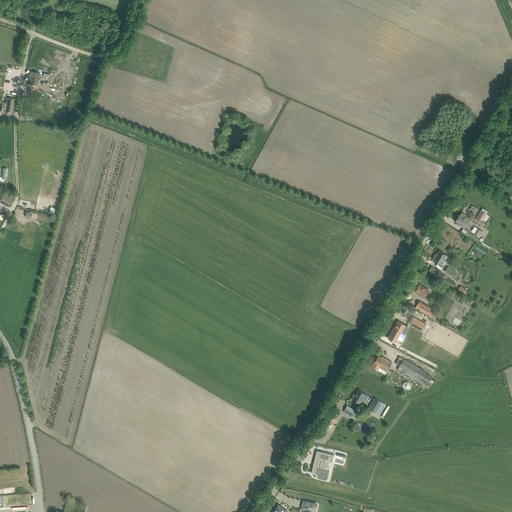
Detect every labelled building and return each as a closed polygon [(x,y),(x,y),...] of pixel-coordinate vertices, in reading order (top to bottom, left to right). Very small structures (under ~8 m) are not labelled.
[(30,71),(28,83),(36,84),(38,72),(30,71)] [(2,110),(1,113),(8,114),(8,112),(12,112),(14,99),(6,98),(6,102),(3,102),(2,110)] [(15,195),(10,193),(6,190),(0,199),(0,201),(4,203),(8,206),(15,195)] [(489,216),(486,214),(487,214),(481,210),(475,219),(481,223),(483,220),(486,221),(489,216)] [(460,214),(456,221),(460,224),(460,225),(465,228),(470,219),(465,216),(466,215),(462,213),(461,214),(460,214)] [(484,232),(478,229),(474,235),(480,238),(484,232)] [(469,231),(466,235),(477,242),(479,238),(469,231)] [(435,254),(432,259),(442,265),(445,260),(446,261),(449,256),(443,253),(439,250),(436,255),(435,254)] [(431,266),(428,271),(440,279),(443,274),(431,266)] [(448,266),(445,271),(454,277),(455,278),(457,275),(456,274),(457,272),(448,266)] [(419,285),(415,292),(420,294),(419,295),(424,298),(429,290),(419,285)] [(460,285),(458,290),(465,295),(468,290),(460,285)] [(432,308),(424,303),(419,301),(416,307),(436,318),(438,313),(432,309),(432,308)] [(413,317),(409,323),(423,330),(426,324),(413,317)] [(398,321),(388,338),(396,342),(402,333),(401,333),(403,330),(406,332),(409,327),(405,325),(398,321)] [(368,326),(364,323),(360,322),(357,328),(365,332),(368,326)] [(407,346),(418,352),(424,341),(414,335),(412,339),(411,339),(407,346)] [(387,371),(392,362),(383,357),(383,358),(378,356),(374,362),(372,366),(381,371),(382,368),(387,371)] [(433,376),(404,359),(400,356),(396,363),(400,365),(397,369),(402,371),(427,387),(433,376)] [(405,378),(400,386),(412,393),(417,385),(405,378)] [(362,398),(365,394),(358,390),(356,394),(354,393),(352,398),(361,404),(363,399),(362,398)] [(386,404),(380,400),(376,398),(369,409),(380,415),(386,404)] [(359,413),(351,408),(347,405),(343,411),(355,419),(359,413)] [(330,468),(328,468),(324,467),(326,460),(330,461),(332,462),(333,455),(334,455),(317,450),(317,451),(315,458),(322,459),(320,466),(314,464),(314,468),(312,473),(311,473),(317,474),(316,477),(315,477),(328,481),(328,480),(327,480),(330,468)] [(309,502),(307,510),(314,511),(316,504),(309,502)]
